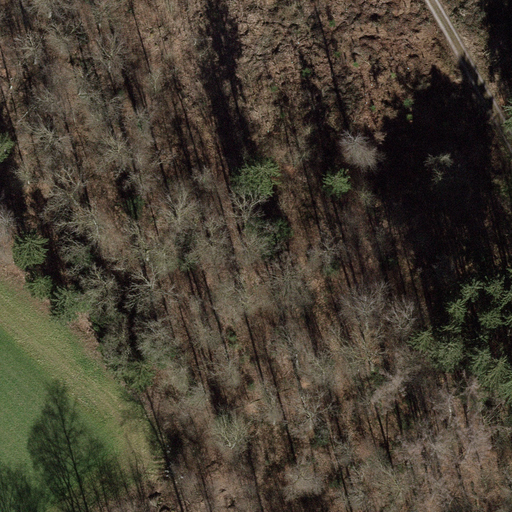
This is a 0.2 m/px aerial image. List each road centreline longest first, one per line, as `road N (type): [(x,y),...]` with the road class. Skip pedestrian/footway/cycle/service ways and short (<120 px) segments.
road 1 (track): [(290,511),(330,464),(348,412),(336,339),(242,148),(146,0)]
road 2 (track): [(511,149),(434,0)]
